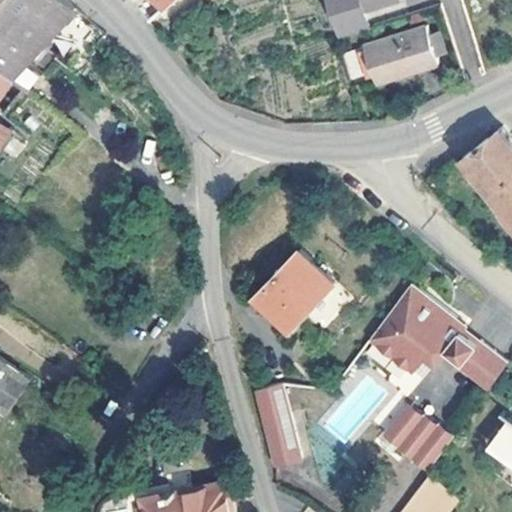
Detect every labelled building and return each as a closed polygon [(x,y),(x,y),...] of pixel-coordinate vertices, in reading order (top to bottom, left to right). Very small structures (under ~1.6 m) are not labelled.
[(0,0),(0,62),(16,75),(79,4),(73,0),(0,0)] [(152,17),(170,0),(145,0),(141,5),(148,12),(152,17)] [(362,4),(373,0),(329,0),(339,37),(369,27),(364,10),(362,4)] [(373,0),(362,4),(364,10),(394,0),(373,0)] [(459,0),(437,0),(453,46),(473,39),(459,0)] [(402,70),(403,74),(439,63),(425,23),(365,43),(378,83),(396,77),(394,72),(402,70)] [(364,76),(358,50),(343,53),(349,80),(364,76)] [(0,98),(10,84),(16,75),(0,62),(0,98)] [(26,84),(16,75),(10,84),(19,92),(26,84)] [(0,146),(13,128),(0,118),(0,146)] [(511,172),(511,133),(505,125),(484,138),(511,172)] [(511,172),(484,138),(466,153),(511,212),(511,172)] [(187,207),(192,211),(196,202),(190,199),(187,207)] [(276,305),(297,326),(340,282),(303,249),(258,295),(272,309),(276,305)] [(445,300),(419,280),(378,335),(430,375),(452,346),(467,357),(466,359),(496,382),(511,359),(511,355),(501,347),(485,334),(482,339),(466,327),(471,320),(445,300)] [(294,329),(297,326),(276,305),(272,309),(294,329)] [(0,353),(0,403),(10,410),(33,377),(0,353)] [(307,454),(288,378),(262,384),(281,461),(307,454)] [(414,406),(391,435),(434,466),(460,431),(444,419),(442,422),(429,412),(426,415),(414,406)] [(511,415),(496,438),(511,450),(511,415)] [(418,494),(439,511),(450,511),(465,495),(439,471),(418,494)] [(151,511),(240,511),(232,476),(180,488),(179,484),(169,486),(170,490),(151,495),(151,491),(143,492),(144,496),(148,495),(151,511)] [(439,511),(418,494),(402,511),(439,511)]
